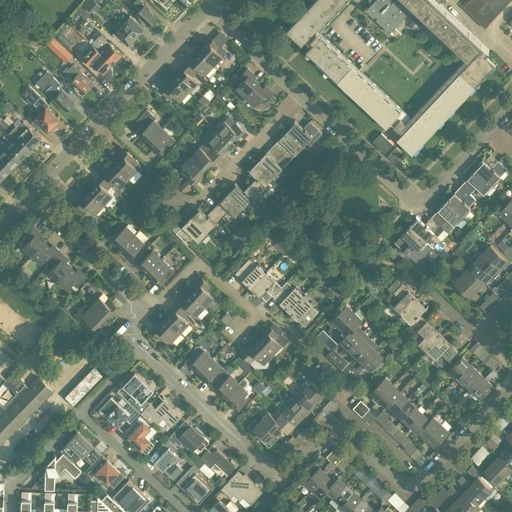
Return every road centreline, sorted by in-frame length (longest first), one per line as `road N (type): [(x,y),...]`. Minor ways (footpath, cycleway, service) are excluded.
road 1 (residential): [(27,196),(206,7)]
road 2 (residential): [(487,130),(426,197),(411,199),(301,97)]
road 3 (residential): [(342,430),(410,484),(511,384)]
road 4 (residential): [(142,349),(282,475)]
road 5 (residential): [(27,196),(142,307)]
road 6 (residential): [(182,199),(205,193),(301,97)]
road 7 (residential): [(255,314),(197,259),(142,307)]
road 8 (residential): [(81,412),(186,511)]
road 9 (residential): [(301,97),(206,7)]
road 10 (residential): [(81,412),(11,486),(11,511)]
